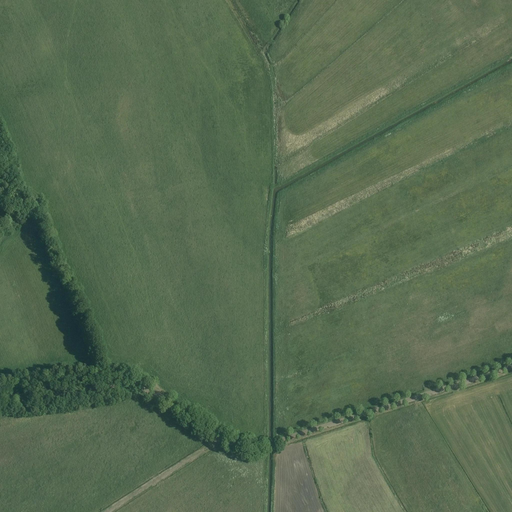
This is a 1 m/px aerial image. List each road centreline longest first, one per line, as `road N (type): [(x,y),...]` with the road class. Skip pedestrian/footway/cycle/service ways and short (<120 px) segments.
road 1 (tertiary): [(269,443),(230,442),(128,384),(0,401)]
road 2 (tertiary): [(269,443),(511,367)]
road 3 (track): [(219,436),(104,511)]
